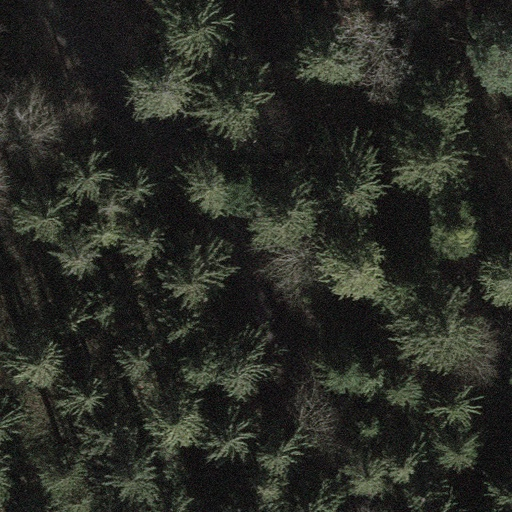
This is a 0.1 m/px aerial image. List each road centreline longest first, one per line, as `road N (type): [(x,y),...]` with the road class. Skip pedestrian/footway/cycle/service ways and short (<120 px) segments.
road 1 (track): [(230,223),(363,511)]
road 2 (track): [(230,223),(511,351)]
road 3 (track): [(34,0),(230,223)]
